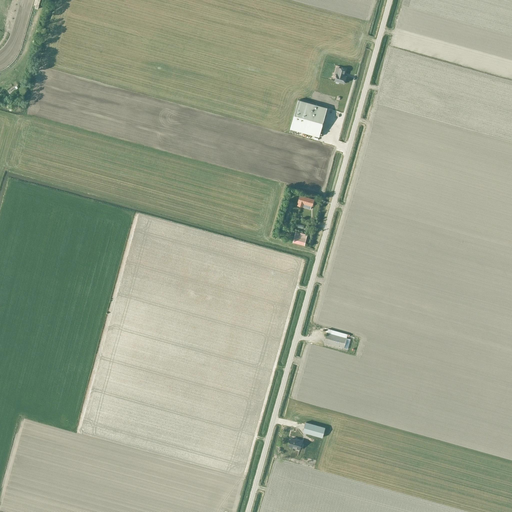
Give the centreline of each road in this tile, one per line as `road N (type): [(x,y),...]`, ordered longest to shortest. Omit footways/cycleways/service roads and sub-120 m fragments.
road 1 (tertiary): [(249,511),(388,0)]
road 2 (track): [(189,219),(319,255)]
